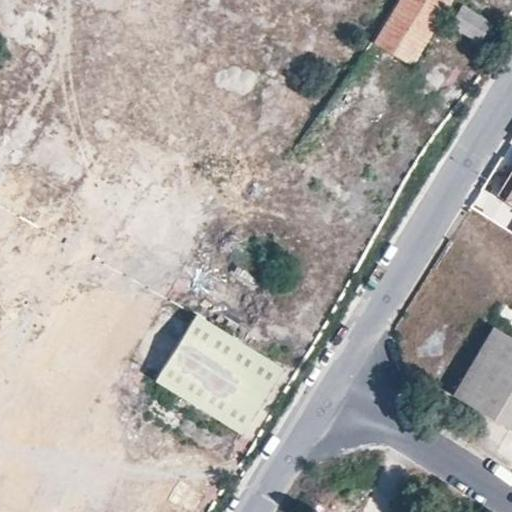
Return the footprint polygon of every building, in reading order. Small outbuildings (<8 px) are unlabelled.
[(399,0),(376,38),(413,60),(449,0),(399,0)] [(464,7),(455,22),(481,37),(490,21),(464,7)] [(509,199),(511,194),(511,175),(501,194),(509,199)] [(241,428),(282,364),(208,318),(168,383),(241,428)] [(511,336),(495,326),(457,390),(511,424),(511,336)]
